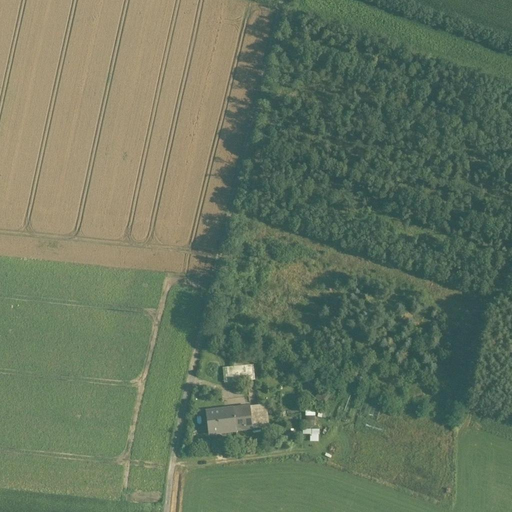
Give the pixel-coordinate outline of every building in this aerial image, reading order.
[(245,367),(223,370),(224,384),(233,383),(244,382),(253,381),(252,367),(245,367)] [(329,396),(324,392),(318,399),(323,403),(329,396)] [(265,406),(250,408),(253,430),(268,428),(265,406)] [(250,408),(233,410),(236,432),(253,430),(250,408)] [(233,410),(207,413),(210,435),(236,432),(233,410)] [(315,410),(306,410),(306,428),(315,428),(315,410)]
